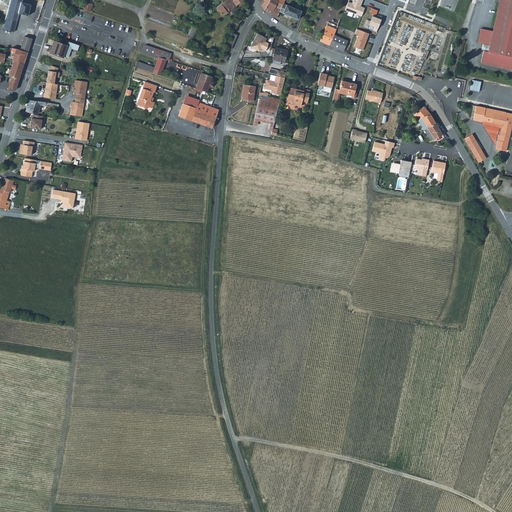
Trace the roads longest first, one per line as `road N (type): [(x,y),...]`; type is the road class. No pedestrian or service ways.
road 1 (unclassified): [(259,11),(229,69),(209,290),(219,391),(258,511)]
road 2 (track): [(220,132),(302,145),(375,171),(379,190),(452,203),(459,203),(468,161)]
road 3 (track): [(91,219),(49,511)]
road 4 (track): [(144,37),(99,164),(91,219),(0,211)]
road 5 (track): [(493,511),(374,465),(232,438)]
road 6 (tertiary): [(259,11),(307,45),(422,92),(460,149)]
